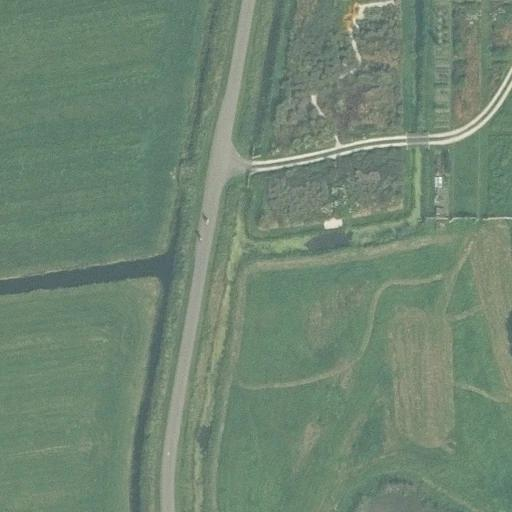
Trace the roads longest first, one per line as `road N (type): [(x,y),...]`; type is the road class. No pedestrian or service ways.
road 1 (unclassified): [(167,511),(170,442),(249,0)]
road 2 (track): [(219,164),(284,164),(368,143),(453,138),(489,113),(511,76)]
